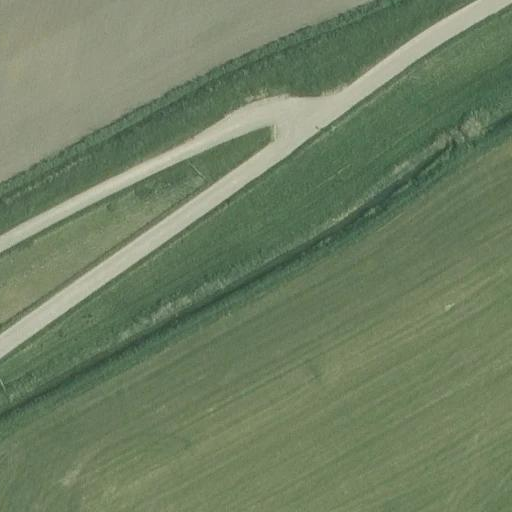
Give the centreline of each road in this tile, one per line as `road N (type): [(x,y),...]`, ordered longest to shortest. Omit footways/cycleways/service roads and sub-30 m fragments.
road 1 (track): [(511,83),(408,142),(311,213),(0,383)]
road 2 (unclassified): [(0,346),(313,123)]
road 3 (unclassified): [(313,123),(285,111),(251,118),(0,245)]
road 4 (unclassified): [(313,123),(500,0)]
